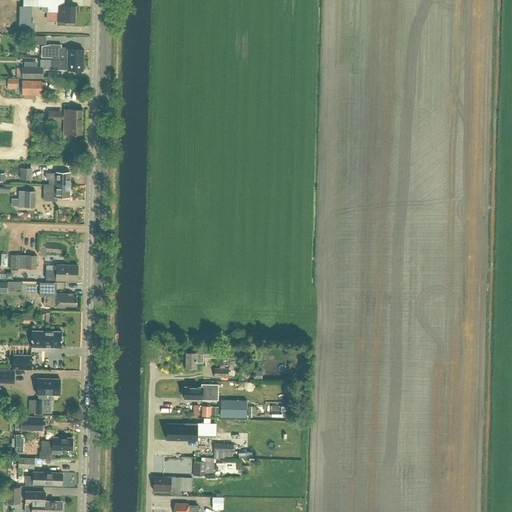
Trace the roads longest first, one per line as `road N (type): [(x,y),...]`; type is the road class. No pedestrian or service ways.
road 1 (secondary): [(92,511),(105,0)]
road 2 (residential): [(148,511),(152,362)]
